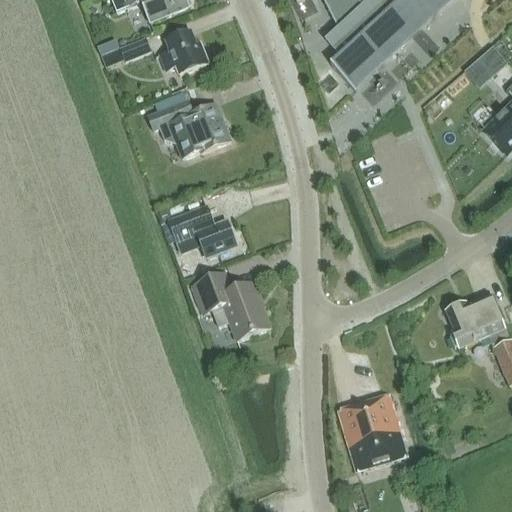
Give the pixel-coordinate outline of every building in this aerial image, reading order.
[(185,0),(109,0),(118,17),(143,7),(151,27),(190,11),(185,0)] [(322,0),(339,33),(326,45),(340,59),(332,67),(357,95),(457,0),(322,0)] [(198,49),(193,37),(167,47),(170,55),(161,59),(167,75),(177,71),(180,80),(210,68),(202,48),(198,49)] [(152,55),(147,42),(120,53),(126,65),(152,55)] [(511,57),(504,48),(498,54),(506,62),(511,57)] [(511,89),(506,95),(511,101),(511,109),(485,136),(507,158),(511,153),(511,89)] [(160,133),(163,140),(165,146),(176,149),(184,166),(234,146),(218,107),(194,116),(189,103),(185,105),(158,116),(148,120),(154,136),(155,135),(160,133)] [(169,211),(157,216),(162,229),(170,226),(174,225),(169,211)] [(174,225),(170,226),(183,259),(203,252),(208,263),(220,259),(219,257),(237,250),(228,227),(216,232),(208,212),(174,225)] [(232,296),(226,278),(194,291),(204,318),(212,315),(218,330),(231,326),(238,345),(271,333),(262,309),(263,307),(256,287),(232,296)] [(492,299),(468,310),(467,308),(447,316),(455,335),(453,336),(454,338),(451,341),(456,351),(460,351),(460,353),(465,351),(490,341),(511,391),(511,345),(511,346),(492,299)] [(250,371),(246,357),(237,360),(241,374),(250,371)] [(408,462),(390,400),(339,415),(357,477),(408,462)]
